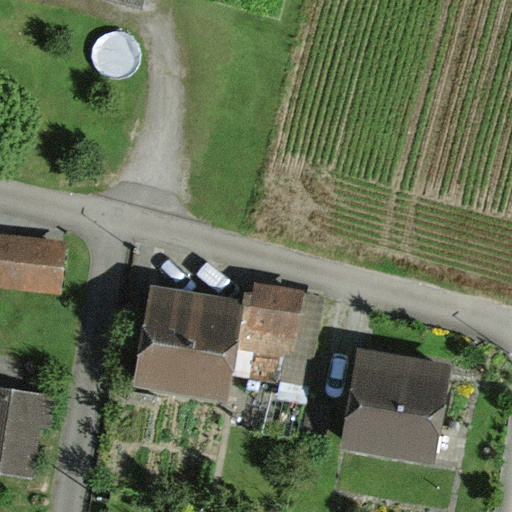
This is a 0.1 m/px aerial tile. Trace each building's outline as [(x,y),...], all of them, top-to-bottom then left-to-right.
[(0,288),(62,295),(68,242),(0,234),(0,288)] [(150,280),(130,383),(226,401),(246,299),(150,280)] [(304,295),(254,284),(240,350),(289,361),(304,295)] [(359,349),(342,448),(435,464),(452,365),(359,349)] [(0,387),(0,470),(37,477),(51,397),(0,387)] [(302,435),(322,438),(329,399),(309,396),(302,435)]
